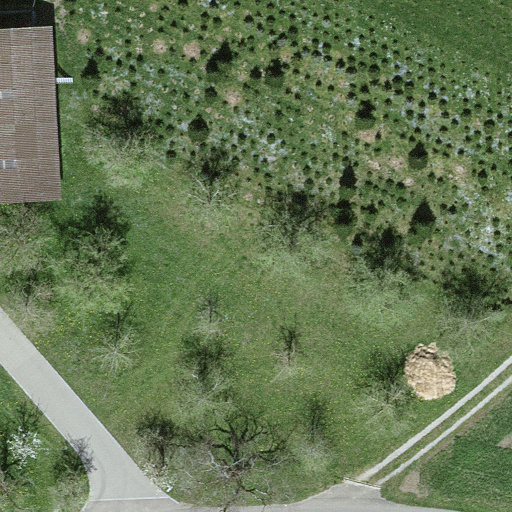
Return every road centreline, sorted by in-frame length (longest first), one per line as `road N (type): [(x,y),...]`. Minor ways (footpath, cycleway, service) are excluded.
road 1 (track): [(511,368),(334,511)]
road 2 (track): [(0,340),(149,511)]
